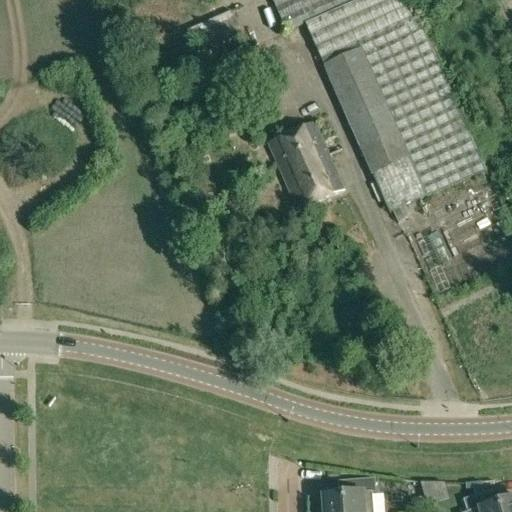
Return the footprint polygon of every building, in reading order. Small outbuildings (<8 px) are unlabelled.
[(305,25),(323,66),(372,175),(389,215),(486,172),(418,18),(413,20),(403,0),(272,0),(287,33),(305,25)] [(509,16),(511,14),(511,0),(510,0),(502,5),(509,16)] [(248,102),(258,124),(277,116),(247,46),(198,67),(228,136),(245,129),(243,126),(253,122),(245,103),(248,102)] [(344,192),(314,124),(268,144),(298,212),(344,192)] [(350,494),(324,496),(324,511),(373,511),(372,493),(375,493),(374,480),(349,482),(350,494)] [(433,487),(422,490),(425,502),(437,498),(433,487)] [(465,501),(467,511),(511,511),(511,499),(492,505),(489,494),(465,501)]
